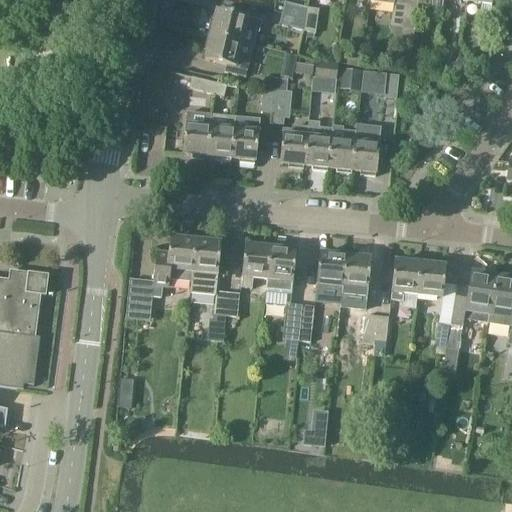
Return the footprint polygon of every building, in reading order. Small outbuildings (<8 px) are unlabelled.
[(442,0),(432,0),(431,10),(441,12),(442,0)] [(466,0),(466,2),(481,4),(480,11),(489,13),(491,0),(466,0)] [(393,4),(393,5),(390,28),(400,29),(404,6),(393,4)] [(284,5),(281,15),(304,20),(306,10),(284,5)] [(417,7),(404,6),(400,29),(401,30),(400,40),(399,39),(397,58),(410,59),(412,41),(417,7)] [(306,10),(304,20),(301,31),(314,34),(319,13),(306,10)] [(209,35),(253,46),(256,33),(259,34),(261,23),(248,19),(215,11),(209,35)] [(304,20),(281,15),(279,26),(301,31),(304,20)] [(253,46),(209,35),(202,61),(225,67),(223,74),(245,80),(253,46)] [(472,36),(458,55),(468,62),(482,43),(472,36)] [(458,55),(452,65),(461,72),(468,62),(458,55)] [(291,81),(296,58),(284,56),(280,79),(291,81)] [(336,67),(315,64),(313,81),(334,83),(336,67)] [(338,71),(337,83),(340,83),(339,92),(357,94),(360,74),(338,71)] [(397,77),(385,75),(383,99),(395,101),(397,77)] [(188,89),(211,94),(214,83),(191,77),(188,89)] [(263,90),(273,91),(286,92),(287,81),(265,79),(263,90)] [(225,86),(214,83),(211,94),(222,97),(225,86)] [(260,114),(271,115),(273,91),(263,90),(262,91),(260,114)] [(286,93),(286,92),(273,91),(271,115),(272,115),(271,126),(283,127),(283,120),(288,120),(291,94),(286,93)] [(205,157),(206,157),(210,116),(182,113),(181,126),(184,126),(181,154),(191,155),(191,158),(205,160),(205,157)] [(234,118),(210,115),(210,116),(206,157),(214,158),(214,161),(229,162),(229,159),(230,160),(234,118)] [(259,120),(234,118),(230,160),(238,160),(238,163),(253,165),(253,162),(254,162),(259,120)] [(307,124),(306,137),(303,167),(311,168),(311,171),(326,172),(326,170),(327,170),(330,131),(318,130),(318,125),(307,124)] [(282,130),(281,135),(278,165),(288,166),(287,168),(302,170),(302,167),(303,167),(306,137),(307,129),(291,127),(291,131),(282,130)] [(331,127),(330,131),(327,170),(335,171),(335,173),(350,175),(350,172),(351,172),(355,133),(343,132),(343,129),(331,127)] [(355,130),(355,133),(351,172),(359,173),(359,176),(374,178),(374,175),(375,175),(378,145),(366,144),(367,131),(355,130)] [(170,281),(191,283),(196,238),(181,236),(180,239),(171,238),(169,254),(157,253),(154,285),(129,283),(125,322),(149,324),(152,298),(162,299),(163,289),(169,290),(170,281)] [(213,240),(196,238),(191,283),(190,296),(216,299),(222,244),(212,243),(213,240)] [(253,279),(267,281),(271,246),(255,244),(255,247),(246,246),(241,289),(252,290),(253,279)] [(288,248),(271,246),(267,281),(268,281),(266,293),(292,296),(297,252),(287,251),(288,248)] [(316,299),(341,301),(346,254),(330,252),(330,255),(321,254),(316,299)] [(363,255),(346,254),(341,301),(343,288),(357,289),(356,298),(368,299),(372,259),(362,258),(363,255)] [(404,295),(417,296),(421,261),(405,260),(405,262),(395,261),(391,301),(403,303),(404,295)] [(437,263),(421,261),(417,296),(443,299),(446,267),(437,266),(437,263)] [(486,326),(489,326),(492,303),(496,276),(470,272),(467,289),(456,287),(451,315),(449,327),(461,329),(463,317),(487,321),(486,326)] [(39,340),(34,339),(40,298),(44,298),(48,278),(18,274),(9,273),(8,282),(0,281),(0,389),(22,392),(22,391),(23,386),(33,387),(39,340)] [(511,279),(496,276),(492,303),(489,326),(510,329),(510,332),(509,332),(507,346),(511,347),(511,279)] [(214,318),(225,319),(227,295),(217,294),(214,318)] [(239,297),(227,295),(225,319),(237,320),(239,297)] [(299,331),(301,309),(302,307),(285,306),(282,342),(298,343),(299,331)] [(299,331),(311,332),(313,310),(301,309),(299,331)] [(360,347),(372,348),(375,318),(363,317),(360,347)] [(375,318),(372,348),(371,352),(382,353),(386,319),(375,318)] [(449,327),(437,325),(433,349),(445,351),(447,340),(449,327)] [(447,340),(445,351),(445,357),(454,358),(456,341),(447,340)] [(296,361),(297,352),(285,350),(283,359),(296,361)] [(409,430),(400,429),(398,442),(408,442),(409,430)]
